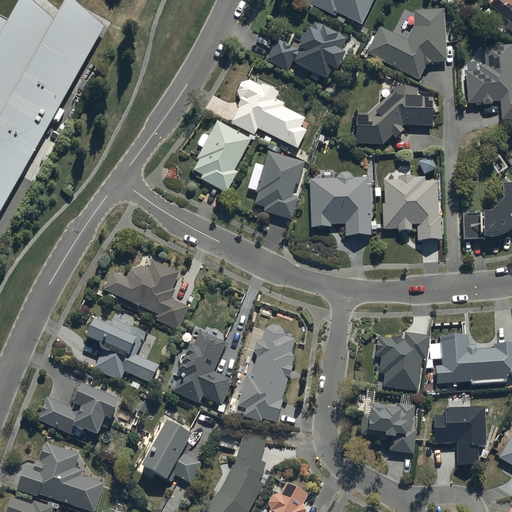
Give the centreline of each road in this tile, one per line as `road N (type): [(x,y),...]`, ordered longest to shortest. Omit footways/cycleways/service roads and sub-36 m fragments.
road 1 (residential): [(342,291),(329,447),(348,470),(409,501)]
road 2 (residential): [(342,291),(219,241),(119,179)]
road 3 (residential): [(119,179),(49,284),(0,397)]
road 4 (residential): [(231,0),(186,84),(119,179)]
road 5 (residential): [(511,281),(342,291)]
